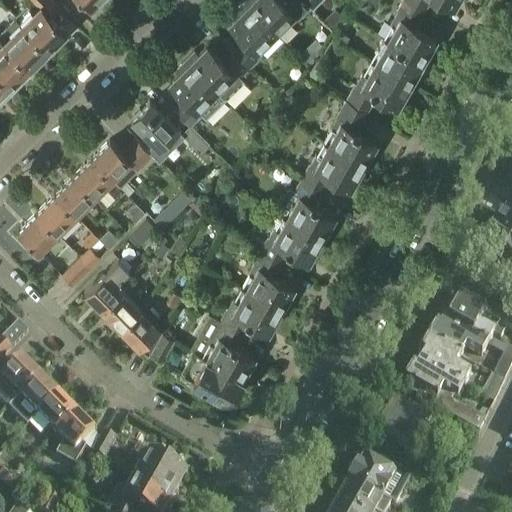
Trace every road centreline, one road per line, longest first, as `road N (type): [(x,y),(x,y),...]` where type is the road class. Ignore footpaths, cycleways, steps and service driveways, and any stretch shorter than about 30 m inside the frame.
road 1 (secondary): [(276,470),(511,51)]
road 2 (residential): [(276,470),(185,427),(94,368),(0,278)]
road 3 (residential): [(0,172),(173,0)]
road 4 (residential): [(455,511),(511,395)]
